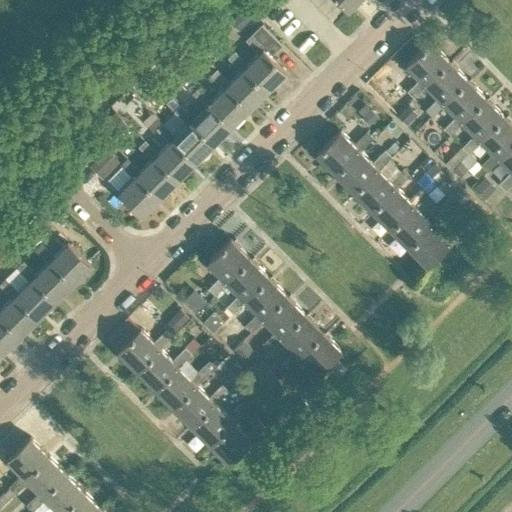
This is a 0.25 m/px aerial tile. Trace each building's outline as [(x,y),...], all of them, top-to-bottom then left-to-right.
[(340,0),(349,8),(357,0),(340,0)] [(286,70),(271,55),(282,44),(262,23),(246,38),(259,51),(247,62),(245,65),(268,88),(286,70)] [(426,82),(450,59),(431,40),(407,63),(421,77),(408,90),(415,96),(428,83),(426,82)] [(178,47),(169,55),(178,65),(187,57),(178,47)] [(245,65),(247,62),(235,50),(228,56),(241,69),(230,80),(227,83),(250,106),(268,88),(245,65)] [(180,70),(169,58),(158,69),(169,80),(180,70)] [(444,100),(468,77),(450,59),(426,82),(428,83),(439,95),(426,108),(432,114),(445,102),(444,100)] [(227,83),(230,80),(217,67),(210,74),(223,87),(212,98),(209,100),(232,124),(250,106),(227,83)] [(462,119),(486,96),(468,77),(444,100),(445,102),(457,114),(444,126),(451,133),(464,120),(462,119)] [(209,100),(212,98),(199,85),(192,92),(205,104),(194,116),(191,118),(214,142),(232,124),(209,100)] [(166,100),(174,109),(181,103),(172,94),(166,100)] [(481,137),(504,114),(486,96),(462,119),(464,120),(476,133),(463,146),(469,152),(470,151),(482,139),(481,137)] [(191,118),(194,116),(181,103),(174,109),(187,122),(176,133),(173,136),(196,159),(214,142),(191,118)] [(418,112),(409,103),(398,114),(407,123),(418,112)] [(378,115),(371,108),(363,116),(370,123),(378,115)] [(157,127),(162,121),(153,112),(144,121),(153,130),(157,127)] [(499,156),(511,142),(511,121),(504,114),(481,137),(482,139),(494,151),(481,164),(488,171),(501,158),(499,156)] [(173,136),(176,133),(163,121),(162,121),(157,127),(169,140),(158,151),(155,153),(178,177),(196,159),(173,136)] [(354,142),(341,129),(318,152),(336,171),(360,147),(361,149),(373,136),(367,130),(354,142)] [(155,153),(158,151),(145,138),(139,145),(151,157),(140,169),(137,171),(161,195),(178,177),(155,153)] [(420,147),(411,138),(402,147),(411,156),(420,147)] [(511,142),(499,156),(501,158),(511,169),(499,182),(506,189),(511,182),(511,142)] [(119,156),(107,144),(91,161),(103,173),(119,156)] [(372,160),(361,149),(360,147),(336,171),(354,189),(378,166),(379,167),(392,155),(385,148),(372,160)] [(477,157),(470,151),(469,152),(462,159),(468,166),(477,157)] [(137,171),(140,169),(127,156),(121,162),(133,175),(119,189),(142,213),(161,195),(137,171)] [(373,207),(396,184),(398,186),(410,173),(404,167),(391,179),(379,167),(378,166),(354,189),(373,207)] [(456,182),(447,173),(436,184),(445,193),(456,182)] [(485,176),(474,187),(484,198),(495,187),(485,176)] [(410,198),(398,186),(396,184),(373,207),(391,225),(414,202),(416,204),(428,192),(422,185),(410,198)] [(428,216),(416,204),(414,202),(391,225),(409,244),(432,220),(434,223),(447,210),(440,204),(428,216)] [(33,245),(49,228),(35,214),(18,230),(33,245)] [(446,234),(434,223),(432,220),(409,244),(428,262),(451,239),(452,241),(465,229),(458,222),(446,234)] [(226,278),(250,254),(231,236),(208,259),(221,273),(208,286),(215,292),(227,279),(226,278)] [(35,247),(47,260),(50,257),(73,281),(91,262),(68,239),(54,253),(41,240),(35,247)] [(244,297),(268,273),(250,254),(226,278),(227,279),(215,292),(226,304),(233,311),(246,298),(244,297)] [(50,257),(47,260),(36,271),(23,258),(17,265),(29,277),(32,275),(55,299),(73,281),(50,257)] [(263,315),(287,291),(268,273),(244,297),(246,298),(257,310),(245,323),(251,329),(264,316),(263,315)] [(37,316),(55,299),(32,275),(29,277),(18,289),(6,276),(0,281),(0,283),(12,295),(14,293),(37,316)] [(206,302),(193,289),(183,299),(196,312),(206,302)] [(281,334),(305,310),(287,291),(263,315),(264,316),(276,329),(264,342),(270,348),(283,336),(281,334)] [(14,293),(12,295),(0,307),(0,306),(0,314),(19,334),(37,316),(14,293)] [(189,316),(181,308),(165,324),(173,332),(189,316)] [(299,352),(323,328),(305,310),(281,334),(283,336),(294,347),(281,360),(288,366),(301,354),(299,352)] [(0,314),(0,350),(2,352),(19,334),(0,314)] [(118,349),(137,367),(160,344),(161,346),(174,333),(167,326),(154,338),(142,325),(118,349)] [(240,337),(232,328),(222,339),(230,347),(240,337)] [(319,370),(342,347),(323,328),(299,352),(301,354),(313,365),(300,378),(306,385),(320,371),(319,370)] [(241,339),(232,349),(241,358),(250,349),(241,339)] [(173,357),(161,346),(160,344),(137,367),(155,386),(178,363),(179,364),(191,351),(185,345),(173,357)] [(220,347),(215,352),(222,358),(227,353),(220,347)] [(236,361),(230,367),(238,376),(244,370),(236,361)] [(191,376),(179,364),(178,363),(155,386),(173,404),(196,381),(198,383),(210,370),(203,363),(191,376)] [(282,373),(276,367),(267,376),(273,382),(282,373)] [(210,395),(198,383),(196,381),(173,404),(191,423),(215,399),(216,401),(229,389),(222,382),(210,395)] [(228,413),(216,401),(215,399),(191,423),(209,441),(233,417),(235,419),(247,408),(240,401),(228,413)] [(252,438),(265,426),(258,419),(246,431),(235,419),(233,417),(209,441),(228,460),(251,437),(252,438)] [(26,476),(49,453),(31,434),(8,458),(22,472),(10,484),(16,491),(29,478),(26,476)] [(44,494),(67,471),(49,453),(26,476),(29,478),(40,489),(28,502),(34,508),(46,496),(44,494)] [(61,511),(85,488),(67,471),(44,494),(46,496),(57,507),(52,511),(61,511)] [(0,507),(16,491),(10,484),(0,494),(0,507)] [(97,511),(103,506),(85,488),(61,511),(97,511)]
